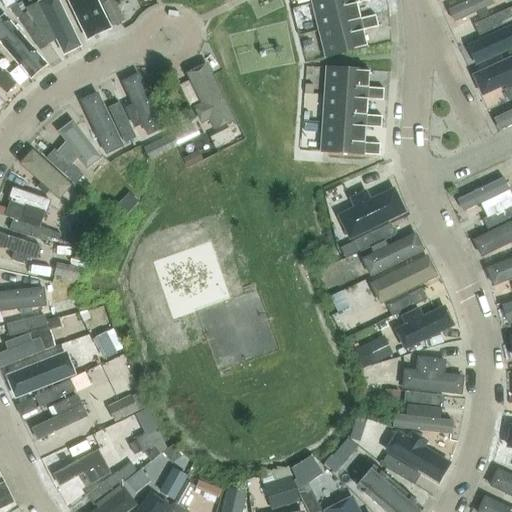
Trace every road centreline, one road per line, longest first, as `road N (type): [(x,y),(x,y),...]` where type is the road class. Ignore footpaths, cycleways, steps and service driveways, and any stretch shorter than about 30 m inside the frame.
road 1 (residential): [(421,184),(469,291),(487,387),(480,436),(445,511)]
road 2 (residential): [(0,150),(65,85),(169,38)]
road 3 (residential): [(430,36),(416,83),(421,184)]
